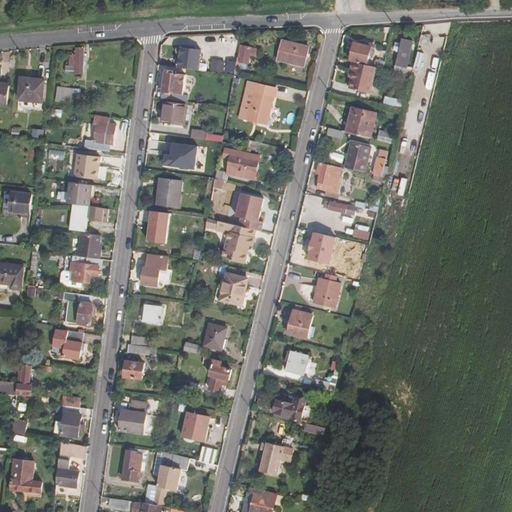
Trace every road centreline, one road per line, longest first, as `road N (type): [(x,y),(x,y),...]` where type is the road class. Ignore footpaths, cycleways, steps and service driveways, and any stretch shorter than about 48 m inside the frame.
road 1 (residential): [(217,511),(337,19)]
road 2 (residential): [(89,511),(151,29)]
road 3 (unclassified): [(151,29),(337,19)]
road 4 (unclassified): [(337,19),(511,12)]
road 5 (unclassified): [(0,41),(151,29)]
